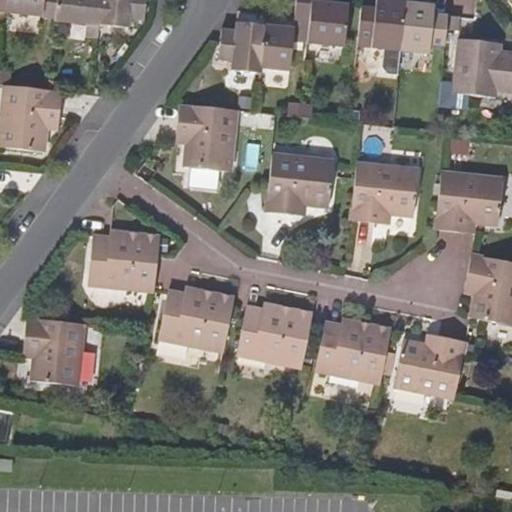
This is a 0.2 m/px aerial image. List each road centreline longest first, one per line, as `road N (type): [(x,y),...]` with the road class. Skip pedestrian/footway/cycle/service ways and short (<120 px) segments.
road 1 (residential): [(98,158),(238,263),(415,299),(446,266)]
road 2 (tertiary): [(215,0),(98,158)]
road 3 (tertiary): [(98,158),(0,298)]
